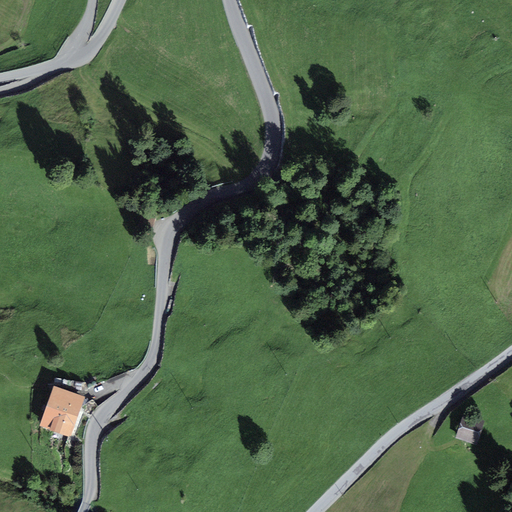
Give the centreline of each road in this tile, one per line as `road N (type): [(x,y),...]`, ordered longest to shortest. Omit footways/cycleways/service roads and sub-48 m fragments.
road 1 (unclassified): [(225,0),(266,118),(264,162),(250,183),(203,201),(170,233),(152,353),(91,424),(81,511)]
road 2 (unclassified): [(316,511),(386,441),(511,350)]
road 3 (unclassified): [(0,76),(90,51),(121,0)]
